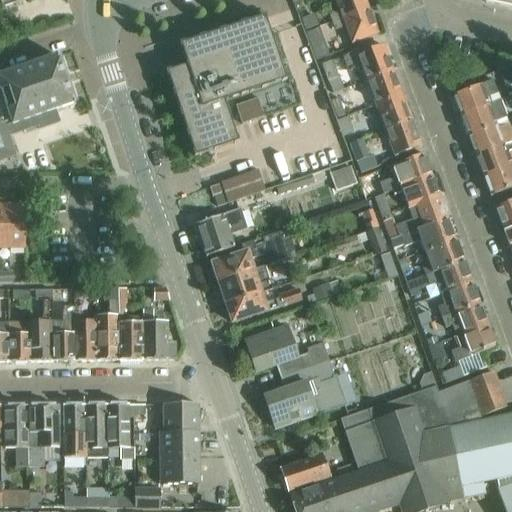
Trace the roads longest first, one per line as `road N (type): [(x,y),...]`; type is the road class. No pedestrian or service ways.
road 1 (secondary): [(213,376),(100,33)]
road 2 (residential): [(511,323),(408,51),(409,28),(436,10),(434,0)]
road 3 (residential): [(0,386),(213,376)]
road 4 (secondary): [(258,511),(213,376)]
